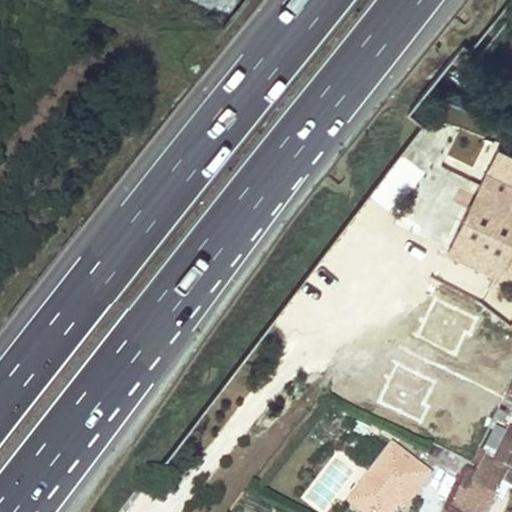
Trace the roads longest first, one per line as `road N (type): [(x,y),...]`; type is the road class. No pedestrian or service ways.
road 1 (motorway): [(3,511),(405,0)]
road 2 (motorway): [(316,0),(0,403)]
